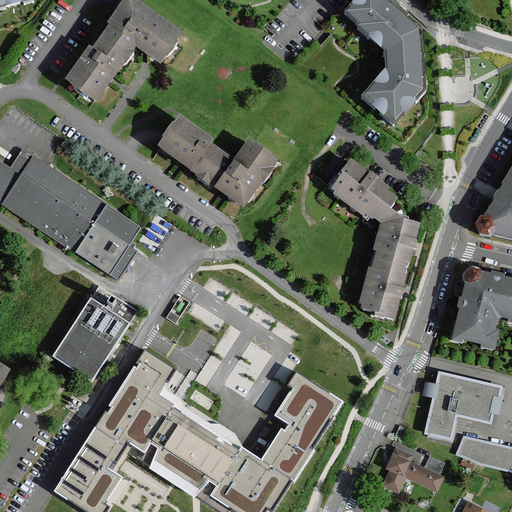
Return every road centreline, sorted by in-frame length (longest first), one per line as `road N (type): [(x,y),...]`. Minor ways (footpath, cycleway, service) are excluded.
road 1 (residential): [(237,250),(226,225),(49,98),(25,90),(0,97)]
road 2 (residential): [(237,250),(401,366)]
road 3 (residential): [(511,106),(466,185),(446,248)]
road 4 (residential): [(340,492),(401,366)]
road 5 (residential): [(401,366),(446,248)]
